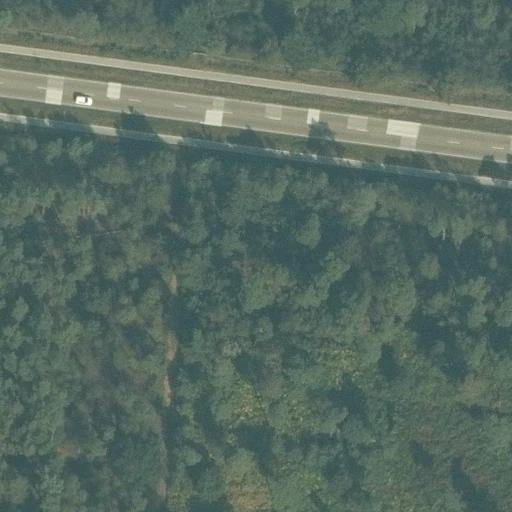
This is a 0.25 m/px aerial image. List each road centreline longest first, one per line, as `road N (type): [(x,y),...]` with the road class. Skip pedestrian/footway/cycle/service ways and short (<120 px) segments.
road 1 (primary): [(511,135),(0,72)]
road 2 (track): [(176,256),(153,511)]
